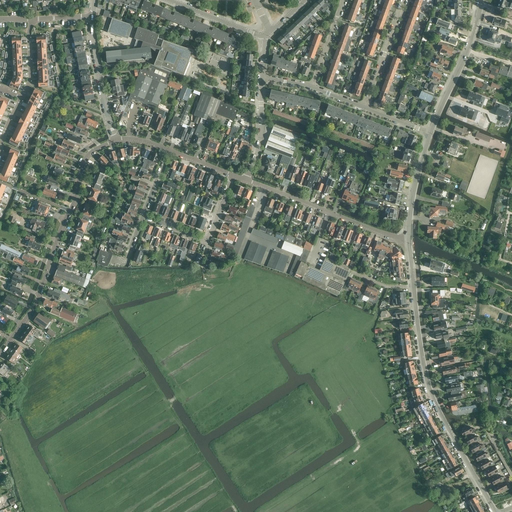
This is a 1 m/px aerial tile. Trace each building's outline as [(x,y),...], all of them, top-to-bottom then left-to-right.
[(136,12),(141,1),(139,0),(132,0),(130,7),(129,9),(136,12)] [(511,9),(511,0),(507,0),(507,1),(504,0),(499,0),(497,7),(504,10),(505,7),(511,9)] [(151,7),(152,4),(144,1),(141,9),(145,10),(145,11),(149,13),(151,13),(153,8),(151,7)] [(322,7),(317,2),(313,6),(317,11),(322,7)] [(160,16),(163,9),(155,6),(154,8),(153,8),(151,13),(152,14),(156,16),(157,15),(160,16)] [(315,13),(317,11),(313,6),(308,11),(313,15),(317,20),(319,18),(315,13)] [(170,15),(172,12),(163,9),(160,16),(164,18),(164,19),(168,20),(170,21),(172,15),(170,15)] [(461,18),(461,10),(452,10),(451,10),(451,20),(455,22),(457,23),(458,23),(462,24),(463,22),(464,20),(464,19),(461,18)] [(317,20),(313,15),(308,11),(304,15),(308,19),(311,17),(315,21),(317,20)] [(180,24),(183,16),(175,13),(173,16),(172,15),(170,21),(171,21),(171,22),(176,23),(176,22),(180,24)] [(358,18),(356,17),(350,14),(348,20),(354,23),(355,19),(362,22),(363,19),(361,19),(358,18)] [(308,19),(304,15),(300,19),(304,24),(308,19)] [(190,22),(191,20),(183,16),(180,24),(183,25),(183,26),(187,28),(189,28),(191,23),(190,22)] [(150,59),(150,51),(149,51),(149,48),(151,48),(150,48),(151,45),(153,45),(157,33),(132,25),(109,18),(108,20),(105,30),(108,31),(129,38),(137,40),(135,44),(134,49),(108,52),(109,63),(145,59),(145,60),(147,60),(147,59),(150,59)] [(414,24),(415,21),(409,18),(407,24),(413,26),(416,27),(419,28),(420,26),(414,24)] [(505,24),(505,22),(494,18),(493,20),(493,21),(492,22),(493,23),(492,24),(500,26),(501,23),(505,24)] [(304,24),(300,19),(295,23),(300,28),(304,24)] [(441,20),(438,19),(436,25),(448,29),(450,24),(441,21),(441,20)] [(199,31),(202,24),(194,21),(193,24),(191,23),(189,28),(191,29),(190,29),(195,31),(195,30),(199,31)] [(303,36),(297,30),(300,28),(295,23),(291,27),(295,32),(299,36),(301,38),(303,36)] [(209,30),(210,27),(202,24),(199,31),(203,33),(202,34),(207,36),(207,35),(208,36),(210,31),(209,30)] [(381,34),(383,28),(371,24),(370,26),(376,28),(375,32),(381,34)] [(350,33),(352,28),(346,25),(344,31),(350,33)] [(299,36),(295,32),(291,27),(286,32),(291,36),(293,34),(297,38),(299,36)] [(218,39),(221,32),(213,28),(212,31),(210,31),(208,36),(210,37),(214,39),(214,38),(218,39)] [(448,37),(450,32),(440,28),(439,33),(445,35),(444,38),(449,40),(448,42),(455,45),(457,40),(448,37)] [(497,36),(498,32),(490,30),(489,33),(488,35),(501,40),(502,37),(498,36),(498,37),(497,36)] [(228,38),(229,35),(221,32),(218,39),(222,41),(221,41),(226,43),(227,44),(230,38),(228,38)] [(288,39),(291,36),(286,32),(282,36),(286,40),(291,45),(292,43),(288,39)] [(377,45),(379,39),(367,35),(366,38),(372,40),(370,43),(377,45)] [(501,40),(488,35),(488,38),(487,38),(486,40),(487,40),(487,41),(494,44),(495,39),(497,40),(497,41),(500,42),(501,40)] [(239,42),(240,39),(232,36),(231,39),(230,38),(227,44),(229,44),(233,46),(234,45),(237,47),(239,42)] [(291,45),(286,40),(282,36),(277,40),(282,45),(284,42),(289,47),(291,45)] [(184,76),(191,58),(194,51),(194,50),(187,47),(187,48),(185,48),(163,41),(161,48),(153,45),(151,45),(150,48),(151,48),(158,54),(154,65),(156,66),(161,68),(162,67),(184,76)] [(406,47),(407,43),(401,41),(399,47),(405,49),(407,50),(410,51),(411,49),(406,47)] [(454,50),(447,47),(446,47),(446,48),(442,46),(442,47),(440,53),(444,54),(444,53),(451,56),(454,50)] [(403,55),(405,49),(399,47),(397,53),(403,55)] [(372,57),(374,51),(368,49),(366,54),(372,57)] [(314,59),(316,54),(309,51),(307,51),(304,50),(304,52),(309,54),(307,57),(313,59),(314,59)] [(398,66),(400,60),(394,58),(392,63),(398,66)] [(447,68),(449,62),(442,59),(439,58),(437,64),(440,65),(447,68)] [(338,65),(339,62),(333,60),(331,65),(337,68),(343,70),(344,67),(338,65)] [(369,68),(371,62),(365,60),(363,66),(369,68)] [(498,73),(499,68),(496,66),(496,64),(492,63),(491,65),(491,64),(489,70),(498,73)] [(307,76),(311,65),(308,64),(307,68),(304,67),(302,74),(307,76)] [(346,71),(343,70),(337,68),(331,65),(329,71),(335,73),(336,71),(345,74),(346,71)] [(157,109),(169,79),(171,76),(171,74),(172,74),(155,67),(152,66),(143,68),(143,70),(143,71),(141,70),(130,97),(126,106),(125,108),(123,107),(121,111),(124,112),(123,112),(127,113),(131,103),(132,99),(157,109)] [(511,67),(510,67),(509,69),(501,66),(498,73),(511,78),(511,67)] [(441,76),(437,74),(439,71),(431,68),(430,71),(433,72),(431,76),(430,75),(429,78),(439,82),(441,76)] [(395,74),(396,71),(390,69),(388,75),(394,77),(399,79),(400,76),(395,74)] [(493,79),(494,77),(497,78),(498,74),(491,71),(490,75),(488,74),(489,72),(482,69),(481,70),(480,72),(481,72),(480,75),(487,78),(487,77),(493,79)] [(334,77),(335,73),(329,71),(327,77),(333,79),(339,81),(340,82),(341,79),(334,77)] [(20,85),(23,78),(14,77),(12,81),(21,85),(20,85)] [(339,81),(333,79),(327,77),(325,83),(331,85),(332,82),(338,84),(339,81)] [(179,90),(181,85),(170,80),(168,85),(179,90)] [(488,86),(483,84),(483,83),(476,80),(475,83),(474,83),(474,84),(474,85),(474,86),(481,89),(482,87),(487,89),(488,86)] [(21,85),(12,81),(10,87),(18,90),(21,85)] [(434,94),(437,85),(430,82),(429,84),(428,84),(426,83),(424,88),(427,89),(426,91),(434,94)] [(504,87),(492,83),(491,86),(503,91),(504,87)] [(188,97),(191,90),(183,87),(180,94),(188,97)] [(355,89),(352,88),(349,87),(348,89),(354,91),(353,94),(359,97),(361,91),(355,89)] [(35,89),(33,94),(41,98),(44,93),(35,89)] [(277,102),(279,92),(271,90),(269,98),(275,100),(275,101),(277,102)] [(294,106),(297,96),(279,92),(277,102),(279,102),(280,101),(287,103),(292,104),(292,105),(294,106)] [(386,97),(387,94),(381,92),(379,98),(385,100),(388,101),(391,102),(392,99),(386,97)] [(470,92),(467,100),(478,104),(481,97),(470,92)] [(430,103),(433,97),(427,95),(423,93),(422,95),(426,97),(425,100),(430,103)] [(30,99),(39,103),(41,98),(33,94),(30,99)] [(234,121),(238,110),(221,101),(202,94),(193,115),(201,118),(203,114),(208,116),(214,118),(216,114),(234,121)] [(303,107),(305,98),(297,96),(294,106),(297,107),(297,105),(303,107)] [(1,97),(0,99),(0,102),(7,105),(8,106),(10,100),(1,97)] [(126,106),(130,97),(122,98),(123,105),(126,106)] [(405,113),(407,108),(402,106),(402,104),(403,104),(404,101),(401,99),(402,98),(400,97),(398,102),(400,103),(398,110),(405,113)] [(310,110),(313,100),(305,98),(303,107),(308,108),(308,109),(310,110)] [(383,106),(385,100),(379,98),(377,103),(383,106)] [(29,104),(37,108),(39,103),(30,99),(28,104),(29,104)] [(319,110),(321,102),(313,100),(310,110),(312,110),(313,109),(319,110)] [(426,113),(428,106),(421,103),(419,108),(418,108),(413,106),(411,112),(416,114),(415,117),(424,120),(427,114),(426,113)] [(26,109),(34,113),(37,108),(29,104),(26,109)] [(120,114),(121,111),(123,107),(117,105),(115,104),(113,110),(115,111),(114,112),(120,114)] [(182,126),(191,106),(187,104),(178,124),(182,126)] [(333,117),(336,108),(329,105),(325,113),(331,115),(331,117),(333,117)] [(495,107),(493,114),(504,118),(506,111),(495,107)] [(341,119),(344,111),(336,108),(333,117),(335,118),(335,117),(341,119)] [(460,110),(459,114),(460,114),(459,115),(471,120),(474,112),(462,108),(461,111),(460,110)] [(24,114),(32,118),(34,113),(26,109),(24,114)] [(160,131),(165,120),(161,119),(162,116),(155,114),(156,112),(154,111),(152,115),(151,119),(154,121),(156,122),(154,129),(160,131)] [(348,123),(351,114),(344,111),(341,119),(346,121),(346,122),(348,123)] [(151,119),(152,115),(146,112),(145,113),(143,112),(141,116),(145,117),(143,124),(148,126),(151,119)] [(21,119),(30,123),(32,118),(24,114),(21,119)] [(200,137),(208,116),(203,114),(201,118),(194,136),(196,136),(193,144),(199,147),(202,138),(200,137)] [(365,130),(368,121),(351,114),(348,123),(350,124),(351,123),(356,125),(363,128),(362,129),(365,130)] [(98,123),(91,120),(86,118),(81,116),(77,126),(85,130),(87,125),(88,125),(96,128),(98,123)] [(19,123),(27,127),(30,123),(21,119),(21,118),(19,123)] [(373,132),(376,124),(368,121),(365,130),(367,131),(367,129),(373,132)] [(173,137),(176,127),(177,124),(172,122),(171,125),(170,125),(167,134),(173,137)] [(17,128),(25,132),(27,127),(19,123),(17,128)] [(380,136),(383,127),(376,124),(373,132),(378,134),(378,135),(380,136)] [(300,136),(274,126),(271,134),(297,144),(300,136)] [(87,137),(89,132),(76,127),(75,130),(75,132),(87,137)] [(178,139),(183,141),(188,129),(181,127),(178,134),(180,135),(178,139)] [(388,138),(391,130),(383,127),(380,136),(382,137),(382,135),(388,138)] [(466,134),(467,129),(463,127),(462,130),(455,127),(453,133),(453,134),(453,135),(455,135),(456,135),(461,136),(462,132),(466,134)] [(14,133),(22,137),(25,132),(17,128),(14,133)] [(413,147),(417,138),(412,135),(412,136),(399,131),(397,137),(401,139),(402,137),(406,139),(405,144),(413,147)] [(12,138),(20,142),(22,137),(14,133),(12,138)] [(68,139),(67,141),(76,144),(77,143),(80,144),(82,139),(68,133),(66,138),(68,139)] [(491,138),(483,135),(477,133),(475,137),(489,143),(491,138)] [(297,144),(271,134),(268,141),(294,151),(297,144)] [(18,147),(20,142),(12,138),(9,143),(18,147)] [(216,153),(219,146),(213,144),(214,141),(209,139),(205,149),(216,153)] [(75,147),(75,145),(64,140),(63,143),(65,144),(64,147),(73,150),(74,149),(75,148),(75,147)] [(234,160),(237,152),(235,151),(236,148),(241,150),(243,145),(247,146),(248,144),(240,141),(238,146),(233,145),(231,150),(232,150),(230,158),(234,160)] [(294,151),(268,141),(265,149),(283,156),(291,159),(294,151)] [(458,149),(459,145),(450,142),(448,147),(462,152),(463,151),(458,149)] [(68,156),(69,151),(56,146),(54,152),(60,155),(61,153),(68,156)] [(409,163),(412,151),(401,147),(399,151),(402,152),(403,154),(401,160),(409,163)] [(462,152),(448,147),(446,152),(455,156),(457,152),(462,154),(462,152)] [(11,148),(9,153),(10,154),(18,157),(20,152),(11,148)] [(130,148),(127,148),(128,156),(130,156),(136,157),(136,154),(139,155),(141,155),(142,150),(140,150),(140,149),(136,149),(130,148)] [(126,156),(124,149),(118,151),(120,159),(124,158),(124,159),(126,159),(126,161),(128,161),(128,159),(128,156),(126,156)] [(147,159),(150,151),(144,149),(141,157),(144,158),(147,159)] [(106,154),(107,158),(109,160),(111,160),(111,161),(117,160),(115,152),(106,154)] [(157,163),(160,155),(153,153),(152,156),(151,155),(149,160),(147,159),(144,158),(143,161),(145,161),(142,169),(148,171),(150,164),(155,166),(156,163),(157,163)] [(8,159),(16,162),(18,157),(10,154),(8,159)] [(65,164),(67,159),(59,156),(56,155),(54,159),(57,161),(65,164)] [(108,162),(103,156),(98,160),(104,166),(108,162)] [(280,162),(284,163),(289,165),(291,159),(283,156),(280,162)] [(278,166),(274,165),(275,161),(267,158),(264,166),(268,167),(267,168),(268,168),(270,168),(269,172),(275,175),(278,166)] [(5,164),(14,167),(16,162),(8,159),(5,164)] [(175,169),(178,163),(172,160),(169,168),(170,168),(168,171),(176,174),(177,171),(177,170),(175,169)] [(284,169),(287,170),(287,169),(289,165),(284,163),(282,168),(278,166),(275,175),(281,177),(284,169)] [(330,175),(334,164),(329,163),(325,173),(330,175)] [(3,169),(12,172),(14,167),(5,164),(3,169)] [(179,175),(185,177),(186,174),(184,174),(187,166),(184,165),(184,164),(183,164),(182,164),(181,164),(178,171),(177,171),(176,174),(171,185),(172,186),(171,188),(174,189),(174,188),(179,190),(181,187),(175,184),(179,175)] [(346,177),(350,166),(346,164),(341,175),(346,177)] [(406,172),(408,166),(397,164),(396,167),(398,167),(397,170),(406,172)] [(64,171),(58,169),(59,167),(56,166),(56,167),(52,165),(50,169),(54,170),(53,173),(55,174),(61,176),(61,177),(62,176),(62,175),(63,174),(63,173),(64,171)] [(104,170),(100,168),(100,167),(98,173),(96,172),(94,177),(102,180),(104,175),(105,171),(104,170)] [(193,177),(196,170),(193,169),(193,168),(192,167),(191,168),(190,167),(187,175),(193,177)] [(3,169),(1,174),(10,177),(12,172),(3,169)] [(294,182),(296,175),(297,176),(299,172),(293,170),(291,174),(290,173),(288,180),(294,182)] [(202,181),(205,173),(202,172),(201,171),(200,171),(199,171),(196,179),(200,180),(202,181)] [(302,185),(305,178),(305,177),(305,175),(306,176),(307,172),(302,171),(301,174),(304,175),(304,176),(302,175),(302,176),(301,176),(298,183),(302,185)] [(149,181),(151,175),(144,172),(141,178),(149,181)] [(316,182),(320,173),(316,172),(315,174),(310,172),(309,175),(309,174),(304,186),(310,188),(313,181),(316,182)] [(449,180),(451,176),(446,174),(446,175),(438,172),(437,175),(436,177),(436,178),(444,181),(445,178),(449,180)] [(0,179),(7,182),(10,177),(1,174),(1,173),(0,175),(0,179)] [(148,184),(140,181),(139,180),(140,178),(137,177),(138,175),(133,173),(130,179),(138,182),(138,183),(139,184),(138,187),(146,190),(146,189),(147,189),(147,187),(148,184)] [(353,182),(355,176),(349,173),(348,175),(347,177),(349,178),(349,180),(351,181),(353,182)] [(60,180),(52,177),(45,174),(45,175),(48,176),(45,182),(49,184),(53,186),(53,185),(57,186),(58,184),(59,183),(60,182),(60,181),(60,180)] [(211,184),(214,177),(208,174),(205,183),(204,185),(207,186),(207,187),(211,189),(212,185),(211,184)] [(100,186),(102,180),(94,177),(92,182),(96,184),(95,187),(101,189),(102,186),(100,186)] [(324,184),(326,178),(323,177),(320,183),(319,183),(316,190),(321,192),(324,184)] [(220,188),(223,180),(217,178),(213,189),(212,189),(210,193),(217,196),(218,191),(219,188),(220,188)] [(328,195),(331,187),(333,188),(334,184),(328,182),(324,193),(328,195)] [(468,185),(461,182),(459,188),(466,191),(468,185)] [(170,191),(171,188),(172,186),(171,185),(164,183),(162,188),(170,191)] [(402,192),(403,187),(386,183),(385,185),(388,186),(388,185),(390,186),(389,187),(395,188),(394,190),(402,192)] [(144,193),(137,190),(138,188),(131,185),(130,187),(132,188),(131,190),(136,192),(135,196),(142,198),(143,198),(143,197),(144,196),(143,195),(144,193)] [(242,192),(244,189),(238,186),(234,195),(237,196),(237,195),(241,196),(242,192)] [(98,196),(100,191),(102,192),(103,189),(101,189),(95,187),(94,189),(92,188),(90,193),(98,196)] [(55,199),(57,193),(47,189),(46,191),(48,192),(47,196),(55,199)] [(441,198),(442,192),(432,189),(431,196),(441,198)] [(249,200),(252,192),(246,190),(245,193),(243,197),(243,199),(247,201),(246,206),(249,207),(251,201),(249,200),(249,199),(249,200)] [(355,204),(358,195),(345,190),(342,199),(350,202),(350,203),(353,204),(354,203),(355,204)] [(96,202),(98,196),(90,193),(88,199),(90,199),(89,202),(95,204),(96,201),(96,202)] [(163,206),(167,195),(162,193),(161,196),(162,196),(158,204),(156,203),(153,211),(158,213),(161,206),(163,206)] [(211,205),(213,201),(207,198),(207,199),(206,199),(206,198),(204,197),(200,206),(210,210),(211,210),(212,208),(211,207),(212,205),(211,205)] [(141,202),(140,202),(133,199),(131,204),(139,207),(140,206),(140,205),(140,204),(141,202)] [(270,199),(269,199),(266,206),(272,209),(275,201),(272,200),(272,199),(270,199)] [(378,208),(379,203),(365,200),(364,205),(378,208)] [(48,212),(50,207),(39,202),(37,208),(48,212)] [(92,212),(94,207),(95,204),(89,202),(88,205),(86,204),(85,205),(85,206),(85,207),(84,209),(92,212)] [(278,202),(275,210),(274,212),(280,215),(284,205),(278,202)] [(138,211),(130,208),(131,206),(126,204),(125,206),(128,208),(127,209),(129,210),(128,213),(135,216),(136,215),(137,214),(137,213),(138,211)] [(236,215),(238,209),(230,206),(228,212),(236,215)] [(291,215),(293,208),(291,207),(290,207),(289,206),(288,206),(287,206),(284,214),(287,215),(284,220),(289,222),(291,215)] [(447,213),(447,208),(442,207),(435,206),(435,208),(430,208),(429,218),(430,218),(429,219),(431,219),(433,217),(438,217),(438,213),(447,213)] [(167,217),(170,209),(165,207),(162,214),(162,215),(163,215),(164,216),(165,216),(167,217)] [(46,217),(48,212),(37,208),(35,213),(46,217)] [(90,217),(92,212),(84,209),(84,211),(83,211),(82,212),(83,213),(82,214),(84,215),(84,217),(94,221),(95,219),(90,217)] [(396,219),(398,211),(387,209),(386,213),(389,213),(388,218),(384,219),(384,221),(392,222),(392,219),(396,219)] [(176,220),(179,212),(173,210),(172,213),(171,218),(171,219),(173,219),(174,219),(176,220)] [(300,220),(303,212),(297,210),(294,217),(297,219),(296,222),(300,223),(301,220),(300,220)] [(134,219),(130,218),(131,216),(125,213),(124,216),(126,217),(124,222),(132,225),(132,224),(133,224),(133,223),(133,222),(134,219)] [(308,232),(314,217),(309,215),(309,214),(308,213),(307,214),(306,213),(303,221),(306,222),(305,224),(307,225),(305,230),(308,232)] [(185,224),(188,216),(182,214),(179,221),(180,222),(182,223),(185,224)] [(241,223),(242,219),(234,216),(233,218),(227,215),(226,218),(225,218),(224,219),(225,220),(224,221),(232,224),(233,221),(237,223),(237,221),(241,223)] [(237,257),(251,219),(246,217),(245,216),(241,229),(240,231),(238,237),(236,243),(234,246),(233,250),(231,255),(237,257)] [(86,227),(88,222),(90,223),(91,222),(98,225),(99,223),(94,221),(84,217),(83,220),(80,219),(78,224),(86,227)] [(194,227),(197,219),(191,217),(188,225),(189,225),(189,226),(191,226),(194,227)] [(318,227),(321,219),(315,217),(312,225),(316,226),(315,229),(319,231),(320,227),(318,227)] [(43,229),(45,223),(43,223),(44,221),(38,219),(37,220),(33,219),(31,224),(32,225),(30,229),(35,231),(36,230),(37,231),(41,229),(41,228),(43,229)] [(131,228),(124,226),(125,223),(116,220),(114,223),(120,225),(119,227),(122,228),(121,231),(129,234),(129,233),(130,232),(130,231),(131,228)] [(203,230),(206,223),(200,221),(197,228),(203,230)] [(330,235),(335,224),(329,222),(326,230),(329,231),(328,234),(330,235)] [(447,231),(449,227),(437,222),(436,227),(447,231)] [(84,232),(86,227),(78,224),(76,229),(79,230),(78,233),(83,235),(84,232)] [(228,233),(231,227),(223,224),(222,227),(221,227),(221,228),(221,229),(221,230),(228,233)] [(150,235),(153,227),(147,225),(144,233),(147,234),(146,236),(146,238),(150,240),(151,235),(150,235)] [(341,236),(344,228),(338,226),(335,234),(338,235),(336,238),(342,241),(344,237),(341,236)] [(122,235),(123,233),(108,227),(107,230),(113,232),(112,234),(119,237),(117,240),(125,243),(125,242),(126,242),(127,240),(126,240),(127,239),(127,238),(127,237),(122,235)] [(438,234),(438,228),(428,227),(427,233),(429,233),(429,238),(436,239),(437,234),(438,234)] [(159,238),(162,231),(159,230),(159,229),(158,228),(157,229),(156,228),(153,236),(156,237),(154,241),(156,242),(154,246),(157,248),(160,242),(157,241),(158,238),(159,238)] [(279,239),(266,234),(253,229),(251,234),(277,244),(279,239)] [(350,239),(353,232),(347,229),(343,241),(349,243),(351,240),(350,239)] [(167,243),(171,234),(168,233),(168,232),(166,232),(165,232),(162,241),(167,243),(164,250),(167,251),(170,244),(167,243)] [(79,242),(81,237),(82,237),(83,235),(78,233),(77,235),(73,234),(71,239),(79,242)] [(236,243),(238,237),(228,234),(227,236),(220,233),(219,235),(218,236),(217,237),(218,238),(217,238),(225,241),(226,239),(236,243)] [(359,243),(362,235),(356,233),(353,243),(356,244),(355,247),(359,248),(361,244),(359,243)] [(41,245),(33,242),(33,243),(35,237),(32,236),(32,237),(27,235),(25,239),(32,242),(31,245),(32,245),(31,248),(39,251),(41,245)] [(177,245),(180,238),(177,237),(177,236),(175,235),(175,236),(174,235),(171,243),(177,245)] [(124,246),(116,243),(117,241),(105,236),(104,240),(109,242),(110,241),(114,242),(114,244),(113,244),(111,249),(114,250),(115,249),(122,252),(122,251),(123,251),(123,249),(124,246)] [(368,248),(372,239),(366,237),(361,249),(366,251),(365,256),(368,257),(371,250),(368,248)] [(77,247),(79,242),(71,239),(69,244),(70,245),(69,247),(75,250),(76,247),(77,247)] [(190,250),(189,250),(185,249),(188,241),(186,240),(186,239),(184,239),(183,239),(179,249),(182,251),(180,255),(181,256),(180,260),(183,261),(186,253),(188,254),(190,250)] [(234,246),(226,243),(227,242),(225,241),(224,245),(216,242),(215,244),(214,245),(214,246),(214,247),(221,250),(222,248),(226,249),(226,247),(233,250),(234,246)] [(260,265),(267,248),(251,241),(244,260),(260,265)] [(304,249),(294,245),(285,241),(281,249),(301,257),(304,249)] [(382,249),(384,244),(378,241),(374,251),(379,253),(381,248),(382,249)] [(194,252),(197,244),(192,242),(189,250),(190,250),(194,252)] [(310,251),(312,244),(307,242),(304,249),(310,251)] [(382,260),(384,257),(386,250),(387,251),(389,246),(384,244),(382,249),(381,248),(379,253),(377,258),(382,260)] [(390,254),(394,251),(393,250),(393,249),(393,248),(393,247),(389,246),(387,251),(386,250),(384,257),(386,258),(387,256),(389,257),(390,256),(390,255),(390,254)] [(338,297),(351,268),(343,265),(344,263),(347,255),(347,256),(347,258),(349,259),(350,255),(348,254),(349,251),(345,249),(343,254),(340,261),(339,264),(326,258),(320,271),(309,265),(301,262),(294,277),(338,297)] [(399,257),(401,255),(400,254),(401,253),(398,250),(397,249),(395,250),(394,249),(393,249),(393,250),(394,251),(390,254),(390,255),(390,256),(393,260),(392,260),(392,262),(401,261),(401,259),(399,257)] [(139,263),(143,253),(137,250),(133,261),(139,263)] [(71,260),(73,255),(74,255),(75,253),(71,251),(70,253),(64,251),(62,256),(71,260)] [(220,260),(222,255),(229,258),(231,255),(221,251),(220,254),(213,251),(210,256),(220,260)] [(283,273),(289,257),(273,251),(266,267),(283,273)] [(108,253),(105,260),(117,265),(120,258),(108,253)] [(33,264),(35,259),(27,255),(24,260),(33,264)] [(24,262),(15,258),(10,256),(8,259),(13,261),(22,265),(24,262)] [(77,262),(71,260),(62,256),(60,262),(67,265),(68,262),(76,265),(77,262)] [(204,262),(203,267),(211,267),(212,263),(212,260),(212,258),(210,258),(210,257),(208,256),(205,262),(204,262)] [(444,268),(445,264),(431,260),(429,268),(441,272),(442,268),(444,268)] [(86,279),(77,276),(65,272),(66,269),(71,271),(72,268),(67,265),(66,267),(59,264),(57,270),(55,276),(64,279),(64,280),(83,287),(87,288),(92,275),(91,275),(88,274),(87,274),(86,279)] [(29,272),(30,270),(23,266),(22,267),(21,267),(20,268),(22,269),(20,272),(19,271),(19,270),(13,268),(12,271),(18,274),(22,276),(23,273),(27,275),(28,275),(28,274),(29,273),(29,272)] [(403,278),(404,277),(403,274),(403,272),(393,273),(394,276),(395,276),(396,277),(396,281),(401,283),(401,278),(403,278)] [(23,285),(25,279),(14,275),(12,280),(13,280),(12,283),(17,285),(18,283),(23,285)] [(60,285),(62,280),(54,276),(52,283),(58,286),(59,285),(60,285)] [(352,290),(357,281),(351,278),(349,283),(346,282),(343,289),(346,290),(347,288),(352,290)] [(360,289),(363,283),(357,281),(352,290),(358,293),(357,295),(360,296),(363,290),(360,289)] [(24,291),(16,287),(17,285),(12,283),(10,286),(12,286),(10,291),(21,296),(24,291)] [(474,292),(476,287),(463,283),(461,288),(474,292)] [(368,300),(373,288),(368,286),(365,291),(363,290),(360,296),(358,299),(360,300),(361,300),(363,298),(368,300)] [(496,290),(488,287),(486,294),(493,296),(496,290)] [(379,297),(376,296),(379,291),(373,288),(368,300),(367,302),(375,306),(379,297)] [(47,296),(58,300),(60,296),(70,300),(71,296),(61,292),(55,289),(54,292),(49,290),(47,296)] [(406,299),(405,292),(399,293),(399,290),(392,291),(393,300),(395,300),(406,299)] [(445,296),(445,291),(440,291),(440,292),(437,292),(437,291),(432,291),(433,293),(431,293),(431,299),(439,299),(439,296),(440,296),(445,296)] [(5,302),(15,308),(16,307),(16,308),(17,306),(17,305),(18,303),(8,297),(5,302)] [(55,309),(58,303),(53,301),(53,302),(46,299),(43,305),(51,308),(51,307),(53,308),(55,309)] [(11,316),(14,311),(5,306),(2,311),(11,316)] [(74,322),(77,314),(62,308),(61,311),(55,309),(53,308),(51,313),(68,320),(67,323),(75,326),(76,323),(74,322)] [(444,319),(442,312),(437,312),(437,310),(432,311),(432,314),(434,322),(444,319)] [(9,321),(1,316),(1,315),(0,314),(0,321),(6,325),(9,321)] [(45,327),(49,321),(40,314),(36,321),(45,327)] [(33,335),(37,330),(30,326),(27,330),(33,335)] [(30,340),(33,335),(27,330),(23,335),(30,340)] [(26,345),(30,340),(23,335),(20,340),(26,345)] [(451,348),(449,342),(456,341),(455,338),(444,340),(444,342),(437,343),(438,348),(445,347),(446,349),(451,348)] [(20,353),(23,349),(17,344),(13,349),(20,353)] [(451,352),(450,351),(453,350),(453,347),(451,348),(446,349),(446,350),(439,352),(440,357),(447,356),(447,354),(451,352)] [(16,358),(20,353),(13,349),(10,354),(16,358)] [(13,363),(16,358),(10,354),(6,358),(13,363)] [(11,369),(3,363),(0,367),(8,373),(11,369)] [(456,370),(469,368),(468,363),(455,365),(449,366),(450,368),(442,370),(443,375),(454,373),(453,372),(456,371),(456,370)] [(26,373),(17,366),(15,369),(25,376),(26,373)] [(8,373),(0,367),(0,373),(5,377),(8,373)] [(444,378),(445,384),(460,381),(459,375),(451,376),(448,377),(444,378)] [(461,391),(460,384),(456,385),(455,384),(451,384),(452,386),(446,387),(447,392),(451,392),(451,393),(461,391)] [(485,394),(483,385),(476,386),(477,395),(485,394)] [(421,394),(420,392),(420,391),(420,390),(419,389),(411,391),(412,395),(411,395),(412,397),(421,394)] [(462,399),(461,392),(454,393),(454,395),(448,396),(449,401),(462,399)] [(423,399),(422,397),(421,394),(412,397),(412,400),(413,399),(415,403),(423,400),(422,399),(423,399)] [(477,412),(476,405),(457,409),(456,402),(450,403),(452,411),(453,414),(455,415),(458,414),(458,415),(477,412)] [(426,408),(425,406),(425,405),(425,404),(424,404),(424,403),(417,407),(419,412),(426,408)] [(429,413),(429,412),(428,411),(427,410),(426,408),(419,412),(422,417),(429,413)] [(432,418),(430,416),(431,415),(430,414),(429,414),(429,413),(422,417),(425,422),(432,418)] [(506,417),(499,415),(497,420),(504,423),(506,417)] [(434,422),(434,420),(433,420),(432,418),(425,422),(427,427),(434,423),(434,422)] [(437,428),(436,426),(436,425),(435,424),(435,423),(434,423),(427,427),(430,432),(437,428)] [(467,437),(476,432),(474,428),(471,430),(470,427),(460,432),(461,433),(461,434),(462,435),(463,435),(463,436),(466,435),(467,437)] [(440,433),(439,432),(440,431),(439,430),(438,430),(437,428),(430,432),(433,437),(440,433)] [(444,440),(443,438),(442,436),(441,436),(441,435),(434,439),(437,444),(444,440)] [(471,445),(481,440),(479,437),(476,438),(474,435),(465,440),(466,441),(466,442),(466,443),(467,443),(467,444),(468,445),(470,443),(471,445)] [(447,445),(446,445),(447,444),(446,443),(445,443),(444,440),(437,444),(440,449),(447,445)] [(476,453),(485,448),(484,445),(481,446),(479,443),(470,448),(470,449),(471,450),(471,451),(471,452),(472,452),(473,453),(475,452),(476,453)] [(449,450),(448,448),(448,447),(448,446),(447,446),(447,445),(440,449),(442,454),(449,450)] [(452,455),(452,454),(451,453),(451,452),(449,450),(442,454),(445,459),(452,455)] [(481,462),(490,456),(488,453),(486,455),(484,451),(475,457),(475,458),(475,459),(476,459),(476,460),(477,460),(477,461),(480,460),(481,462)] [(455,460),(454,458),(454,457),(453,456),(452,456),(452,455),(445,459),(448,464),(455,460)] [(458,465),(457,464),(458,463),(457,462),(456,462),(455,460),(448,464),(451,469),(458,465)] [(486,470),(495,465),(493,461),(490,463),(488,460),(479,465),(480,466),(480,467),(480,468),(481,468),(482,470),(485,468),(486,470)] [(502,472),(498,465),(486,472),(487,473),(487,474),(487,475),(488,475),(488,476),(489,477),(491,475),(492,477),(502,472)] [(463,472),(462,470),(462,469),(461,468),(460,467),(452,471),(448,472),(450,475),(449,475),(450,477),(454,475),(455,477),(456,476),(463,472)] [(497,485),(506,480),(504,477),(502,478),(500,475),(491,480),(491,481),(491,482),(492,482),(492,483),(493,484),(493,485),(496,483),(497,485)] [(444,486),(441,481),(432,486),(435,491),(444,486)] [(502,493),(511,488),(509,485),(507,487),(505,483),(495,488),(496,489),(496,490),(496,491),(497,491),(497,492),(498,492),(498,493),(501,492),(502,493)] [(474,493),(472,489),(471,489),(471,487),(462,492),(463,494),(465,494),(466,497),(474,493)] [(479,502),(477,500),(478,499),(477,498),(476,497),(469,501),(472,506),(479,502)] [(481,506),(481,505),(481,504),(480,504),(479,502),(472,506),(474,511),(481,507),(481,506)]
